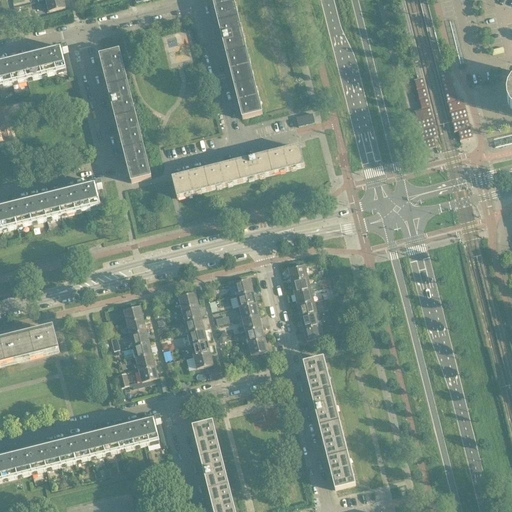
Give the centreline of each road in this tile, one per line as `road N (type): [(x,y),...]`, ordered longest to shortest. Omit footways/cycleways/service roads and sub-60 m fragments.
road 1 (secondary): [(483,511),(409,214)]
road 2 (secondary): [(385,220),(458,511)]
road 3 (residential): [(0,306),(261,241)]
road 4 (residential): [(0,195),(112,167),(80,31)]
road 5 (secondary): [(330,0),(381,201)]
road 6 (secondary): [(404,194),(354,0)]
road 7 (residential): [(0,445),(170,402)]
road 8 (residential): [(236,148),(199,2)]
road 9 (residential): [(327,511),(292,371)]
road 10 (residential): [(292,371),(261,241)]
road 11 (residential): [(170,402),(292,371)]
road 12 (residential): [(80,31),(199,2)]
